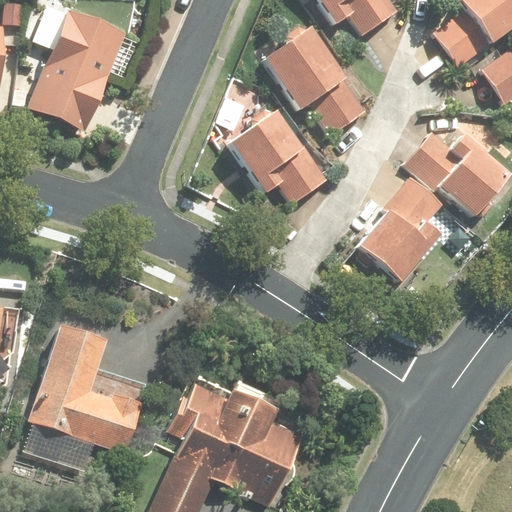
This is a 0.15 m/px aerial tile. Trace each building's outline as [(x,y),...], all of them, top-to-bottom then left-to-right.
[(394,0),(320,0),(333,18),(346,9),(362,32),(399,7),(394,0)] [(511,0),(464,0),(466,2),(432,27),(457,62),(511,19),(511,0)] [(25,109),(81,131),(119,34),(64,12),(25,109)] [(285,31),(287,34),(261,52),(296,105),(308,96),(330,133),(365,108),(341,73),(344,69),(311,19),(304,24),(301,20),(285,31)] [(511,44),(480,65),(504,101),(511,95),(511,44)] [(222,135),(261,191),(276,180),(290,200),(326,175),(275,104),(268,108),(265,104),(222,135)] [(510,166),(462,126),(447,143),(429,128),(402,159),(433,186),(437,181),(474,209),(510,166)] [(441,229),(427,217),(443,199),(409,170),(380,203),(384,207),(357,238),(400,276),(441,229)] [(87,384),(103,336),(59,321),(27,416),(122,449),(140,395),(112,385),(109,391),(87,384)] [(182,393),(167,428),(181,435),(145,511),(195,511),(212,478),(267,504),(301,433),(269,419),(275,403),(230,383),(225,394),(194,380),(186,395),(182,393)]
